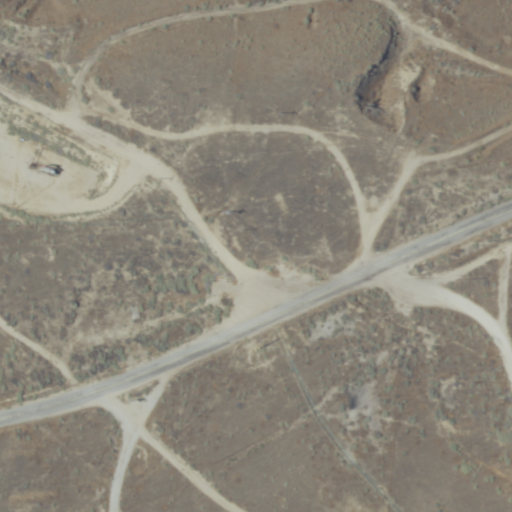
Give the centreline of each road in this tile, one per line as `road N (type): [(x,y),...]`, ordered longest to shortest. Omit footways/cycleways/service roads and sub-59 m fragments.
road 1 (residential): [(511,210),(86,395),(0,417)]
road 2 (residential): [(287,310),(216,283),(100,159),(0,137)]
